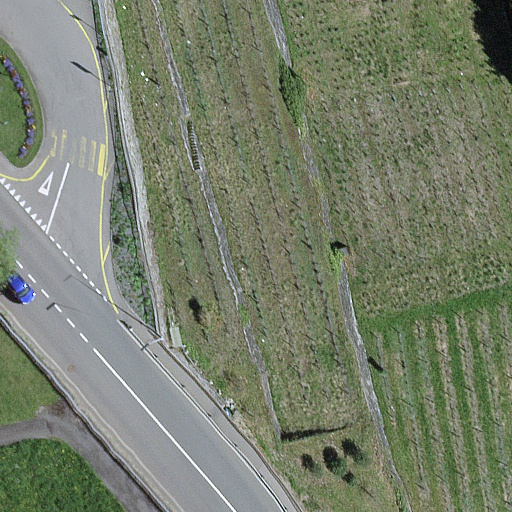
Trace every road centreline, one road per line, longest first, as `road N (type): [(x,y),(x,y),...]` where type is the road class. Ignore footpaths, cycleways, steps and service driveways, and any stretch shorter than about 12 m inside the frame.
road 1 (secondary): [(22,272),(234,511)]
road 2 (unclassified): [(22,272),(47,231),(72,130),(68,86),(47,46),(4,0)]
